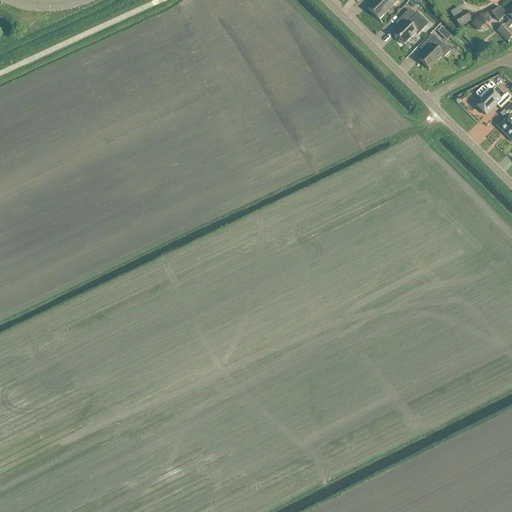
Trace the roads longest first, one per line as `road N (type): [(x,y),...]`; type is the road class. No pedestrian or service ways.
road 1 (unclassified): [(427,100),(326,0)]
road 2 (unclassified): [(511,185),(427,100)]
